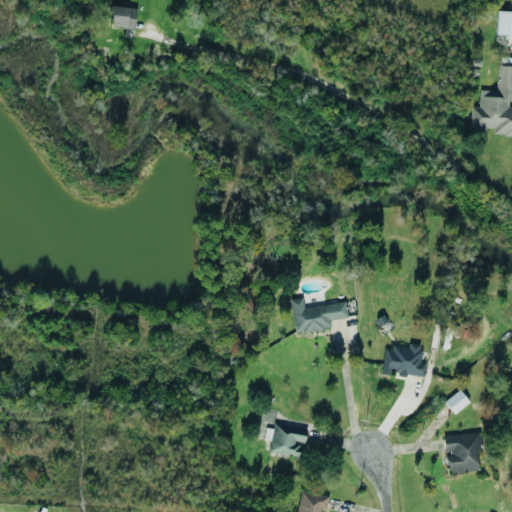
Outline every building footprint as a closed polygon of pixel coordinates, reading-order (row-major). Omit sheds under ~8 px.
[(135,7),(109,6),(108,27),(134,28),(135,7)] [(511,35),(511,11),(496,11),(495,34),(511,35)] [(511,135),(511,106),(511,88),(511,65),(496,65),(495,91),(479,90),(478,106),(470,106),(469,129),(493,130),(492,134),(511,135)] [(303,307),(301,297),(289,299),(293,332),(329,328),(328,320),(346,317),(344,302),(303,307)] [(380,373),(389,375),(389,372),(423,376),(425,362),(419,361),(421,344),(407,343),(406,348),(384,345),(380,373)] [(468,402),(458,389),(443,401),(453,413),(468,402)] [(267,450),(299,457),(306,431),(273,423),(271,429),(265,427),(262,439),(270,441),(267,450)] [(447,473),(478,470),(476,450),(480,450),(477,432),(442,436),(444,454),(445,454),(447,473)] [(291,511),(322,511),(326,495),(301,490),(296,511),(291,510),(291,511)]
